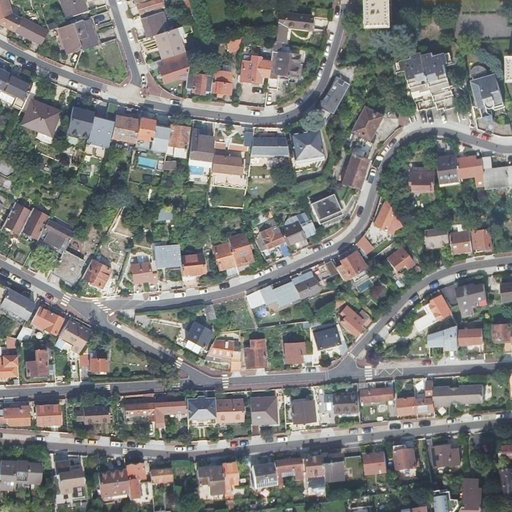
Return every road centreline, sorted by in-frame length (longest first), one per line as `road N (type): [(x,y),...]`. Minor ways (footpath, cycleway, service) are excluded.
road 1 (residential): [(0,442),(182,455),(511,421)]
road 2 (residential): [(80,307),(199,297),(336,245),(357,220),(377,164),(404,134),(439,131),(511,147)]
road 3 (residential): [(339,0),(316,87),(276,115),(131,99)]
road 4 (residential): [(511,263),(422,286),(335,375)]
road 5 (residential): [(199,383),(0,394)]
road 6 (residential): [(511,366),(335,375)]
road 7 (residential): [(199,383),(80,307)]
road 8 (residential): [(131,99),(0,49)]
road 9 (residential): [(335,375),(199,383)]
